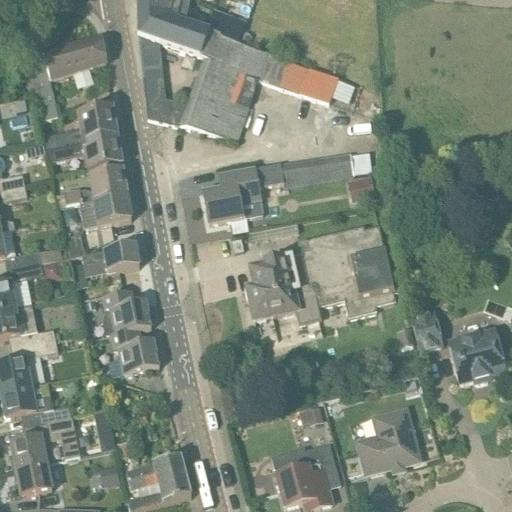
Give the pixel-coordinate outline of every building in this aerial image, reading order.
[(159,20),(169,22),(185,27),(190,4),(182,2),(176,2),(169,0),(157,0),(157,2),(152,0),(138,0),(139,24),(157,28),(159,20)] [(268,57),(248,51),(237,47),(218,41),(219,39),(207,35),(185,27),(169,22),(159,20),(157,28),(139,24),(139,46),(148,124),(238,146),(259,85),(306,102),(313,83),(307,80),(308,73),(268,57)] [(237,47),(248,51),(251,39),(241,36),(237,47)] [(28,93),(31,92),(51,87),(96,74),(96,73),(106,70),(101,45),(42,59),(41,62),(22,65),(28,93)] [(53,97),(33,101),(38,127),(59,121),(53,97)] [(25,105),(15,107),(17,116),(27,115),(25,105)] [(45,155),(118,142),(113,113),(77,119),(79,135),(43,142),(45,155)] [(118,142),(45,155),(48,168),(84,161),(87,178),(122,171),(118,142)] [(349,156),(337,159),(341,181),(354,178),(350,159),(349,156)] [(369,156),(350,159),(354,178),(372,174),(369,156)] [(337,159),(321,162),(325,184),(341,181),(337,159)] [(321,162),(305,165),(309,187),(325,184),(321,162)] [(305,165),(292,167),(297,189),(309,187),(305,165)] [(297,189),(292,167),(281,169),(284,187),(284,191),(297,189)] [(203,199),(209,230),(263,220),(258,192),(284,187),(281,169),(271,171),(270,170),(219,180),(222,195),(203,199)] [(93,207),(128,200),(124,175),(89,181),(90,193),(81,194),(80,193),(65,195),(65,199),(67,211),(80,209),(93,207)] [(420,177),(413,186),(421,192),(428,184),(420,177)] [(0,193),(1,197),(25,192),(23,180),(0,184),(0,193)] [(347,185),(351,207),(375,202),(371,181),(347,185)] [(502,192),(497,186),(490,185),(485,190),(484,197),(488,202),(495,203),(501,199),(502,192)] [(25,192),(1,197),(2,207),(27,202),(25,192)] [(80,209),(82,225),(84,235),(102,232),(132,225),(128,200),(93,207),(80,209)] [(384,253),(379,229),(299,246),(301,260),(284,263),(285,265),(260,270),(261,273),(251,275),(255,292),(245,294),(248,307),(251,307),(254,325),(296,317),(299,330),(321,325),(318,312),(345,306),(348,323),(375,317),(374,312),(395,308),(394,299),(398,298),(388,252),(384,253)] [(7,276),(41,269),(39,256),(26,259),(16,261),(10,234),(2,236),(0,236),(0,264),(5,264),(7,276)] [(82,261),(85,260),(81,241),(81,239),(76,240),(66,242),(70,263),(82,261)] [(85,260),(82,261),(84,268),(86,283),(140,273),(136,250),(85,260)] [(27,283),(44,280),(41,269),(7,276),(9,287),(0,289),(0,316),(32,310),(27,283)] [(139,336),(139,337),(152,335),(147,307),(134,309),(132,298),(102,302),(104,315),(106,325),(104,328),(106,339),(109,340),(109,341),(139,336)] [(84,307),(86,315),(96,313),(94,305),(84,307)] [(12,354),(56,345),(54,335),(38,338),(32,310),(0,316),(0,345),(10,344),(12,354)] [(419,358),(441,353),(433,319),(411,325),(419,358)] [(409,335),(396,338),(400,354),(413,351),(409,335)] [(141,348),(139,337),(139,336),(109,341),(112,354),(117,354),(122,380),(160,374),(155,346),(141,348)] [(477,390),(487,388),(489,383),(504,379),(501,366),(504,361),(501,352),(496,349),(493,337),(448,349),(459,392),(473,388),(477,390)] [(0,394),(0,396),(32,390),(27,365),(35,362),(58,357),(56,345),(12,354),(14,367),(0,369),(0,394)] [(417,392),(415,384),(404,387),(406,395),(417,392)] [(24,432),(71,422),(69,412),(53,415),(48,387),(32,390),(0,396),(6,425),(22,422),(24,432)] [(309,430),(323,426),(319,411),(305,415),(299,416),(302,428),(308,427),(309,430)] [(102,456),(116,453),(108,415),(94,418),(102,456)] [(365,482),(419,468),(415,451),(416,449),(412,436),(411,435),(405,416),(380,423),(385,441),(356,449),(365,482)] [(16,475),(48,468),(44,447),(61,444),(65,464),(79,461),(71,422),(24,432),(26,445),(11,448),(16,475)] [(131,460),(129,450),(118,452),(120,462),(131,460)] [(290,462),(273,467),(272,464),(271,465),(276,483),(283,511),(298,511),(304,510),(304,511),(328,511),(332,511),(328,495),(340,492),(330,452),(305,459),(304,458),(303,458),(303,459),(307,474),(294,478),(290,462)] [(155,511),(191,503),(180,462),(126,476),(131,496),(139,494),(140,502),(127,502),(128,511),(155,511)] [(48,468),(16,475),(22,502),(53,494),(48,468)] [(115,470),(100,474),(104,491),(119,487),(115,470)]
